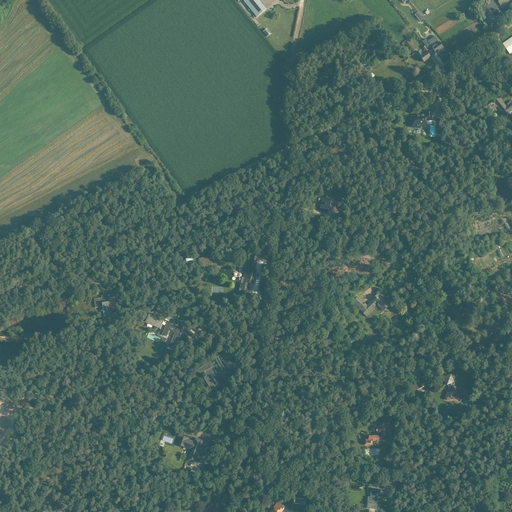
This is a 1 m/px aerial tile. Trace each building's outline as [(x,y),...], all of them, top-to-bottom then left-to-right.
[(266,9),(258,0),(245,0),(244,1),(257,17),(266,9)] [(497,8),(493,1),(479,9),(488,24),(496,20),(491,12),(497,8)] [(426,39),(422,42),(427,47),(430,45),(433,50),(436,54),(439,52),(440,51),(440,52),(444,49),(441,45),(437,40),(434,36),(427,41),(426,39)] [(510,55),(511,53),(511,37),(503,44),(510,55)] [(402,44),(403,46),(405,44),(405,45),(412,53),(415,50),(408,42),(407,40),(402,44)] [(420,57),(421,58),(424,62),(430,58),(426,53),(423,55),(420,51),(416,54),(419,58),(420,57)] [(499,98),(494,102),(493,101),(488,106),(490,109),(496,104),(504,114),(503,115),(503,116),(503,117),(504,118),(505,118),(506,118),(507,118),(508,117),(508,116),(508,115),(511,111),(511,104),(511,103),(506,107),(499,98)] [(412,125),(412,127),(427,126),(426,120),(432,120),(431,110),(425,111),(425,115),(420,115),(420,117),(409,117),(410,125),(412,125)] [(507,125),(503,127),(508,134),(511,131),(507,125)] [(322,198),(320,208),(328,210),(328,212),(332,213),(335,214),(339,215),(340,210),(338,210),(335,209),(336,208),(339,208),(340,205),(331,202),(331,200),(327,199),(322,198)] [(254,269),(257,257),(258,254),(253,252),(252,256),(251,255),(248,267),(243,266),(242,272),(246,273),(244,279),(242,278),(239,292),(248,295),(250,286),(248,286),(249,283),(253,284),(256,269),(254,269)] [(210,255),(201,258),(203,267),(213,264),(210,255)] [(363,314),(365,315),(376,304),(383,311),(385,309),(385,310),(387,308),(387,307),(389,305),(378,294),(372,300),(373,300),(367,306),(358,297),(353,302),(352,303),(354,305),(354,304),(362,311),(361,311),(363,313),(362,313),(363,314)] [(109,321),(109,316),(110,315),(109,303),(110,302),(109,295),(101,296),(101,298),(94,299),(95,308),(103,307),(104,316),(102,316),(103,322),(109,321)] [(146,321),(161,328),(164,321),(162,321),(149,314),(146,321)] [(174,349),(177,341),(183,330),(167,323),(162,334),(167,336),(169,331),(175,333),(172,339),(173,339),(169,347),(174,349)] [(326,349),(340,345),(338,337),(323,342),(326,349)] [(220,355),(215,358),(224,373),(229,370),(220,355)] [(219,376),(213,367),(214,367),(210,362),(195,371),(204,375),(204,373),(205,372),(208,377),(205,378),(212,389),(214,388),(217,393),(225,388),(223,383),(223,382),(222,381),(223,379),(223,377),(224,376),(224,375),(223,374),(219,376)] [(463,397),(463,396),(465,391),(459,389),(453,387),(453,386),(452,386),(453,383),(452,382),(454,382),(450,375),(444,378),(447,385),(448,385),(448,386),(449,386),(445,399),(449,400),(450,397),(455,399),(456,395),(463,397)] [(424,386),(422,381),(423,381),(422,378),(416,380),(417,383),(412,386),(414,390),(415,391),(424,386)] [(0,420),(4,423),(7,420),(14,424),(16,420),(0,409),(0,420)] [(364,439),(364,440),(365,445),(371,445),(371,444),(371,443),(372,443),(372,441),(379,441),(379,440),(381,440),(385,440),(385,432),(385,428),(376,428),(377,432),(378,432),(378,436),(368,436),(369,439),(364,439)] [(194,438),(192,441),(177,436),(176,438),(178,439),(176,445),(190,450),(185,461),(194,465),(199,452),(203,453),(205,448),(201,446),(203,441),(194,438)] [(366,508),(372,509),(377,510),(378,502),(377,502),(378,494),(380,494),(380,490),(371,488),(370,497),(368,496),(366,508)] [(284,511),(285,511),(287,509),(282,506),(278,503),(276,506),(275,506),(270,511),(284,511)]
